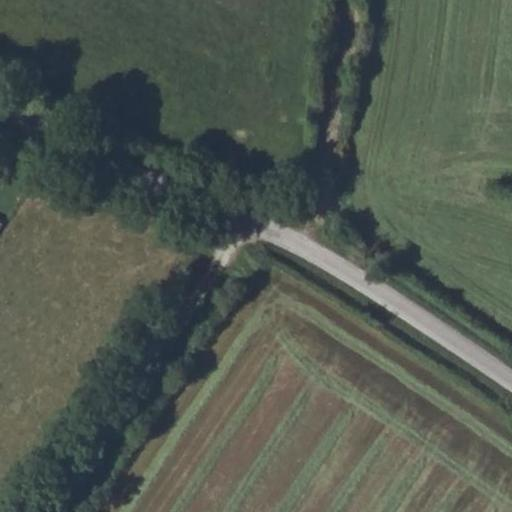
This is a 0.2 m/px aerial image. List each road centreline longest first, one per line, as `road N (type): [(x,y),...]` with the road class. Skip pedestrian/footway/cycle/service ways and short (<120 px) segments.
road 1 (unclassified): [(511,380),(285,236),(0,103)]
road 2 (track): [(243,217),(49,511)]
